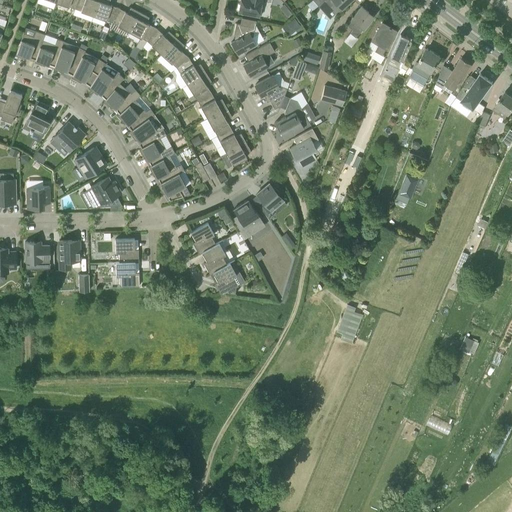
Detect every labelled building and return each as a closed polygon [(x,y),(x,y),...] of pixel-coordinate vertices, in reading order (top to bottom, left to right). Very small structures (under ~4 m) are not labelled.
[(56,0),(56,2),(75,9),(77,0),(56,0)] [(77,0),(75,9),(93,15),(98,0),(77,0)] [(110,0),(98,0),(93,15),(112,22),(118,8),(108,4),(110,0)] [(264,1),(264,0),(240,0),(238,12),(259,16),(259,15),(261,15),(262,7),(260,7),(262,0),(264,1)] [(312,0),(318,5),(320,4),(326,11),(330,7),(335,13),(331,17),(335,13),(350,0),(312,0)] [(0,8),(7,12),(9,6),(0,3),(0,8)] [(352,19),(347,25),(353,29),(350,32),(356,37),(373,16),(361,6),(351,18),(352,19)] [(128,13),(118,8),(112,22),(129,31),(140,12),(131,7),(128,13)] [(149,17),(140,12),(129,31),(147,41),(156,28),(146,23),(149,17)] [(283,27),(290,35),(301,24),(295,17),(283,27)] [(240,24),(255,27),(256,21),(241,18),(242,19),(240,24)] [(379,43),(374,51),(381,55),(396,30),(382,22),(372,39),(379,43)] [(255,27),(240,24),(236,23),(233,35),(234,35),(234,34),(238,35),(238,36),(239,38),(231,42),(234,48),(235,47),(238,53),(255,44),(252,37),(253,37),(253,34),(255,27)] [(164,35),(156,28),(147,41),(161,54),(176,38),(169,31),(164,35)] [(34,62),(45,34),(35,31),(33,36),(23,33),(15,55),(26,59),(27,56),(35,59),(34,62)] [(45,34),(34,62),(45,66),(46,63),(54,66),(53,69),(63,41),(57,38),(55,44),(43,40),(45,34)] [(400,69),(412,41),(407,39),(408,37),(400,34),(390,56),(397,59),(393,66),(400,69)] [(184,45),(176,38),(161,54),(176,67),(188,57),(180,49),(184,45)] [(71,77),(71,78),(85,50),(76,45),(74,51),(62,46),(64,41),(63,41),(53,69),(64,73),(65,70),(66,71),(73,74),(71,77)] [(251,60),(248,62),(243,65),(246,70),(247,70),(249,72),(250,76),(268,66),(263,58),(274,51),(269,42),(245,55),(245,56),(248,55),(251,60)] [(432,71),(440,56),(427,48),(418,63),(432,71)] [(88,88),(105,63),(99,59),(96,63),(82,56),(85,50),(71,78),(81,82),(82,80),(84,81),(90,85),(88,88)] [(302,58),(318,63),(321,54),(305,50),(302,58)] [(323,50),(319,67),(327,69),(331,52),(323,50)] [(194,67),(188,57),(176,67),(187,84),(206,72),(200,63),(194,67)] [(445,82),(454,88),(471,63),(462,57),(453,71),(444,65),(436,84),(442,88),(445,82)] [(306,63),(298,60),(292,76),(300,79),(306,63)] [(106,63),(105,63),(88,88),(97,94),(99,92),(100,93),(106,98),(103,101),(124,78),(118,73),(115,77),(102,69),(106,63)] [(305,69),(317,72),(319,66),(306,63),(305,69)] [(211,81),(206,72),(187,84),(198,101),(211,93),(206,84),(211,81)] [(461,100),(473,109),(493,82),(480,74),(477,79),(471,75),(461,89),(456,96),(461,100)] [(267,102),(270,100),(274,109),(278,107),(279,107),(279,108),(287,88),(279,85),(278,86),(272,75),(255,84),(258,90),(257,91),(260,96),(264,94),(266,97),(265,98),(267,102)] [(117,115),(140,95),(135,90),(131,93),(119,83),(124,78),(103,101),(112,108),(114,106),(115,107),(120,112),(117,115)] [(346,91),(324,85),(320,100),(341,105),(346,91)] [(0,115),(6,118),(8,111),(14,113),(14,114),(15,113),(17,113),(17,114),(21,105),(18,104),(22,94),(21,94),(21,95),(10,91),(6,103),(0,100),(0,115)] [(505,119),(508,114),(511,108),(511,96),(505,92),(496,105),(492,110),(505,119)] [(216,101),(211,93),(198,101),(207,118),(227,107),(222,98),(216,101)] [(129,131),(154,114),(150,108),(146,111),(135,100),(140,95),(117,115),(124,124),(127,121),(128,123),(132,129),(129,131)] [(279,130),(280,130),(305,116),(297,101),(290,98),(285,111),(287,115),(275,122),(279,130)] [(49,106),(36,100),(23,127),(30,130),(29,131),(32,132),(32,131),(41,136),(44,131),(45,132),(52,121),(44,117),(49,106)] [(232,116),(227,107),(207,118),(217,135),(231,128),(226,120),(232,116)] [(485,126),(490,114),(483,111),(478,123),(485,126)] [(139,149),(166,134),(163,128),(157,131),(149,118),(154,114),(129,131),(135,140),(138,139),(139,140),(142,147),(139,149)] [(309,123),(305,116),(280,130),(284,138),(304,127),(304,126),(309,123)] [(59,142),(69,151),(79,140),(80,142),(85,137),(83,135),(85,134),(78,127),(77,128),(68,121),(54,137),(54,138),(50,142),(55,146),(59,142)] [(235,136),(231,128),(217,135),(226,153),(246,142),(241,133),(235,136)] [(302,141),(297,144),(289,148),(295,159),(293,160),(293,161),(297,158),(301,166),(316,158),(314,155),(319,152),(313,142),(318,139),(312,128),(293,138),(294,139),(299,136),(302,141)] [(510,146),(511,142),(511,130),(510,129),(502,141),(510,146)] [(148,166),(175,152),(171,146),(166,149),(160,138),(166,135),(166,134),(139,149),(144,158),(146,157),(151,165),(148,166)] [(251,151),(246,142),(226,153),(233,165),(247,157),(245,154),(251,151)] [(86,177),(106,164),(101,156),(99,157),(93,148),(75,159),(86,177)] [(157,184),(158,184),(184,170),(181,164),(175,167),(169,155),(175,153),(175,152),(148,166),(153,176),(156,175),(160,182),(157,184)] [(204,181),(210,178),(203,166),(200,161),(194,164),(204,181)] [(203,166),(210,178),(210,179),(216,175),(209,162),(203,166)] [(170,200),(190,194),(179,173),(184,170),(158,184),(163,194),(165,192),(170,200)] [(0,179),(0,203),(2,203),(2,202),(6,202),(6,203),(16,203),(15,179),(13,179),(13,173),(3,173),(3,179),(0,179)] [(417,179),(406,174),(399,193),(410,197),(417,179)] [(121,192),(115,181),(112,183),(108,177),(91,186),(91,187),(86,190),(95,207),(121,205),(116,195),(121,192)] [(272,210),(283,200),(278,194),(279,193),(275,187),(273,188),(269,183),(257,193),(264,201),(258,206),(269,219),(275,214),(272,210)] [(44,208),(44,203),(50,202),(49,186),(43,186),(43,187),(27,188),(27,209),(44,208)] [(243,240),(244,239),(257,231),(253,225),(261,220),(255,209),(254,210),(248,200),(233,209),(237,215),(232,218),(243,240)] [(225,224),(231,221),(228,215),(222,218),(225,224)] [(199,254),(202,252),(216,244),(215,244),(211,236),(214,234),(207,222),(191,232),(196,241),(193,243),(199,254)] [(220,241),(223,247),(230,242),(227,237),(220,241)] [(119,252),(119,262),(135,262),(139,262),(138,249),(135,249),(134,238),(115,239),(115,252),(119,252)] [(79,240),(72,240),(59,241),(60,269),(70,268),(70,260),(80,260),(79,240)] [(25,242),(26,262),(41,261),(41,265),(49,265),(49,258),(49,245),(41,245),(41,241),(25,242)] [(202,252),(207,261),(204,263),(210,274),(213,272),(227,265),(227,264),(222,256),(225,254),(219,242),(215,244),(216,244),(202,252)] [(8,248),(4,248),(1,248),(0,247),(0,273),(1,272),(8,272),(8,269),(16,269),(15,251),(8,251),(8,248)] [(135,272),(135,262),(119,262),(116,262),(116,275),(119,275),(120,286),(139,285),(139,272),(135,272)] [(218,281),(215,283),(221,294),(226,292),(236,293),(235,292),(236,286),(238,285),(233,276),(236,274),(230,263),(227,264),(227,265),(213,272),(218,281)] [(79,290),(89,290),(89,274),(78,274),(79,290)] [(354,339),(363,313),(355,310),(356,305),(347,302),(336,333),(354,339)] [(460,348),(475,354),(480,341),(465,335),(460,348)] [(430,416),(427,427),(450,432),(452,422),(430,416)] [(500,435),(489,460),(495,463),(506,438),(500,435)]
